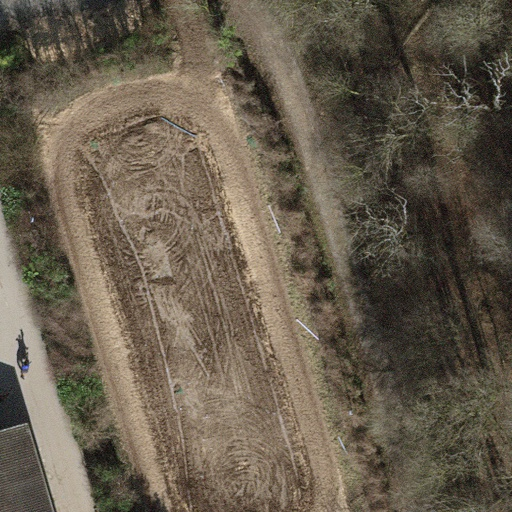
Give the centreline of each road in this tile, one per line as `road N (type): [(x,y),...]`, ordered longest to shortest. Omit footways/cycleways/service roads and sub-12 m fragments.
road 1 (track): [(430,511),(281,0)]
road 2 (track): [(0,200),(80,511)]
